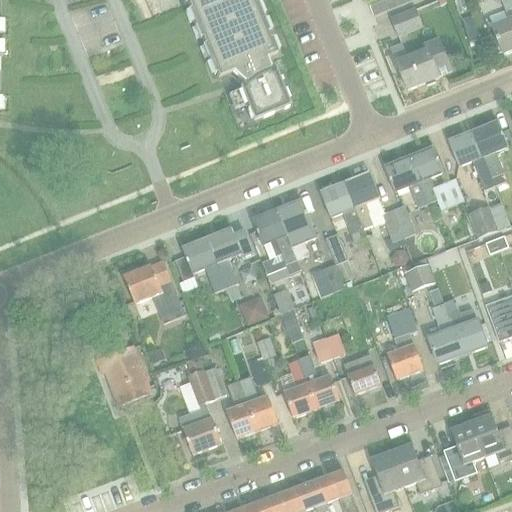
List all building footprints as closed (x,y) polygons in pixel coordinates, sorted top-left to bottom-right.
[(183,0),(185,4),(186,3),(189,10),(187,10),(199,39),(201,39),(204,45),(202,46),(213,75),(215,74),(217,78),(220,77),(231,72),(240,81),(243,84),(239,89),(253,122),(289,107),(273,69),(270,69),(266,61),(265,59),(277,54),(270,39),(269,40),(266,33),(268,32),(256,3),(254,4),(252,0),(183,0)] [(393,9),(389,0),(368,0),(375,16),(393,9)] [(411,0),(389,0),(393,9),(412,1),(411,0)] [(511,52),(511,0),(500,0),(509,22),(492,29),(502,56),(511,52)] [(423,28),(416,11),(391,20),(398,37),(423,28)] [(472,17),(461,20),(469,44),(480,40),(472,17)] [(402,46),(390,50),(407,92),(439,79),(438,78),(451,73),(439,42),(425,48),(427,52),(407,60),(402,46)] [(498,125),(474,134),(484,159),(492,180),(504,176),(496,154),(508,149),(498,125)] [(484,159),(474,134),(449,144),(459,169),(473,163),(484,193),(495,188),(492,180),(484,159)] [(434,150),(410,160),(428,206),(438,202),(442,213),(465,204),(455,181),(435,189),(431,180),(444,175),(434,150)] [(428,206),(410,160),(385,170),(394,194),(410,188),(414,198),(419,209),(428,206)] [(369,176),(346,186),(367,240),(368,240),(364,231),(374,228),(365,206),(379,201),(369,176)] [(367,240),(346,186),(321,196),(330,220),(343,215),(355,245),(367,240)] [(35,194),(9,195),(10,209),(36,208),(35,194)] [(303,203),(278,213),(298,263),(310,258),(304,244),(317,238),(303,203)] [(404,208),(394,212),(405,240),(415,236),(404,208)] [(488,209),(469,216),(478,240),(497,233),(488,209)] [(405,240),(394,212),(381,217),(392,246),(405,240)] [(298,263),(278,213),(253,223),(263,247),(264,247),(271,264),(271,266),(283,261),(286,267),(298,263)] [(232,232),(207,241),(228,292),(235,289),(239,287),(228,261),(241,256),(243,260),(253,255),(245,235),(235,239),(232,232)] [(326,241),(337,267),(348,262),(338,237),(326,241)] [(504,238),(495,242),(499,253),(509,250),(504,238)] [(228,292),(207,241),(183,251),(186,259),(176,263),(184,283),(194,279),(193,275),(205,270),(216,297),(228,292)] [(468,241),(450,250),(462,276),(480,268),(468,241)] [(495,242),(485,245),(490,257),(499,253),(495,242)] [(395,251),(391,259),(395,266),(404,266),(408,258),(404,251),(395,251)] [(127,274),(128,277),(124,279),(135,306),(153,299),(163,324),(184,316),(163,263),(138,273),(137,270),(127,274)] [(434,284),(427,266),(404,275),(412,293),(434,284)] [(337,267),(325,272),(335,295),(347,290),(337,267)] [(488,283),(479,286),(482,296),(491,292),(488,283)] [(235,289),(228,292),(232,302),(240,299),(235,289)] [(286,290),(274,295),(284,318),(294,314),(296,313),(286,290)] [(511,298),(486,308),(499,344),(511,338),(511,298)] [(455,300),(443,304),(448,318),(452,329),(462,356),(485,347),(472,310),(460,314),(455,300)] [(440,334),(428,338),(438,365),(462,356),(452,329),(452,330),(448,319),(448,318),(443,304),(430,309),(440,334)] [(387,356),(396,380),(423,371),(410,334),(417,331),(409,308),(386,317),(399,351),(387,356)] [(320,325),(338,320),(335,311),(318,316),(320,325)] [(294,314),(284,318),(294,345),(305,341),(294,314)] [(336,335),(327,338),(334,358),(343,354),(336,335)] [(334,358),(327,338),(313,343),(320,363),(334,358)] [(257,345),(263,361),(264,362),(275,358),(269,340),(257,345)] [(134,349),(133,349),(96,363),(101,376),(105,374),(118,408),(152,395),(134,349)] [(161,351),(149,356),(152,365),(164,360),(161,351)] [(343,366),(355,396),(381,387),(370,356),(343,366)] [(308,358),(299,361),(317,409),(340,401),(331,376),(317,381),(308,358)] [(199,360),(187,365),(192,377),(204,373),(199,360)] [(271,381),(264,362),(263,361),(250,366),(258,386),(271,381)] [(317,409),(299,361),(289,365),(297,388),(284,393),(293,418),(317,409)] [(214,401),(208,384),(204,373),(192,377),(189,378),(200,411),(179,419),(193,456),(221,446),(212,420),(211,421),(207,409),(216,406),(214,401)] [(250,378),(239,382),(258,432),(278,425),(268,398),(254,403),(251,395),(256,393),(250,378)] [(219,379),(208,384),(214,401),(225,397),(219,379)] [(258,432),(239,382),(228,386),(233,401),(239,400),(241,407),(227,413),(237,440),(258,432)] [(492,417),(471,425),(484,459),(495,455),(499,466),(511,461),(511,431),(499,436),(492,417)] [(484,459),(471,425),(451,433),(458,452),(445,457),(455,483),(477,475),(473,463),(484,459)] [(412,447),(392,455),(404,489),(416,485),(420,496),(442,488),(432,461),(419,466),(412,447)] [(404,489),(392,455),(371,462),(378,481),(365,486),(374,511),(388,511),(399,508),(393,493),(404,489)] [(358,511),(343,472),(318,481),(327,504),(338,500),(342,511),(358,511)] [(327,504),(318,481),(294,490),(302,511),(306,511),(315,509),(315,511),(328,511),(330,511),(327,504)] [(302,511),(294,490),(268,500),(272,511),(302,511)] [(272,511),(268,500),(243,509),(244,511),(272,511)] [(436,509),(434,511),(458,511),(454,501),(436,509)]
